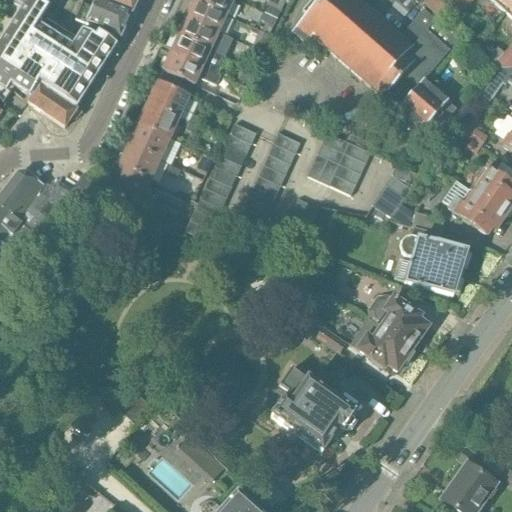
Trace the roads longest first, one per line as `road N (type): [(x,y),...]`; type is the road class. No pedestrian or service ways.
road 1 (unclassified): [(362,511),(511,297)]
road 2 (residential): [(156,0),(84,153),(9,156),(0,168)]
